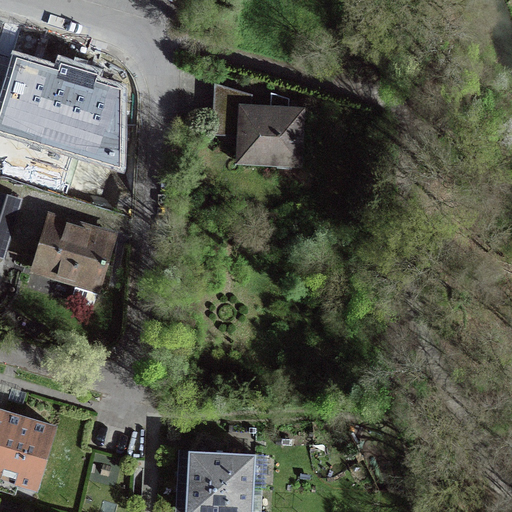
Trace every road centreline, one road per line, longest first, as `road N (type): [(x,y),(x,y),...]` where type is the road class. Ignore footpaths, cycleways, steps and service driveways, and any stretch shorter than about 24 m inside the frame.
road 1 (track): [(136,43),(182,42),(375,98),(399,116),(406,144),(400,253),(426,344),(496,493),(511,504)]
road 2 (residential): [(136,43),(157,68),(160,89),(148,343),(140,365),(114,379),(0,349)]
road 3 (residential): [(2,0),(136,43)]
